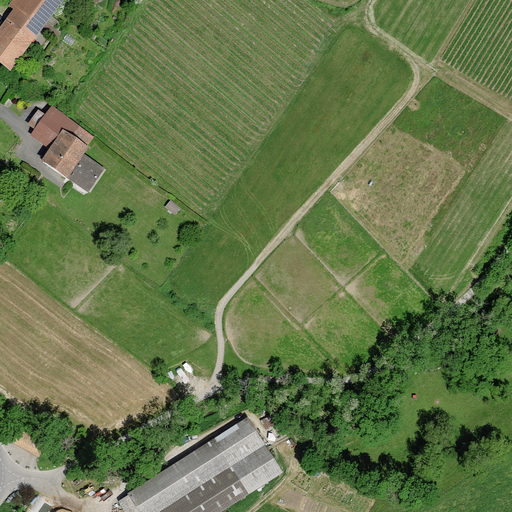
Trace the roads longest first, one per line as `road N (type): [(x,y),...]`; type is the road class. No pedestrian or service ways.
road 1 (track): [(210,393),(221,356),(220,309),(418,79),(416,62),(358,20),(370,0)]
road 2 (track): [(79,460),(233,383),(369,373),(448,314),(511,245)]
road 3 (track): [(251,511),(284,482),(288,466),(248,411)]
